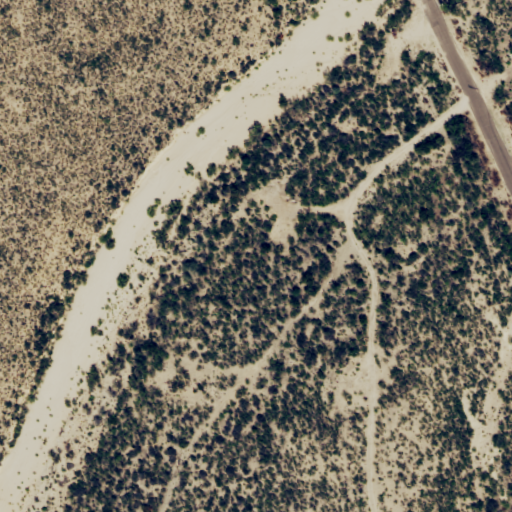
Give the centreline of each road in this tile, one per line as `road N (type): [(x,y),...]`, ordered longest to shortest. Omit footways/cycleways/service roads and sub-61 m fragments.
road 1 (track): [(100,511),(119,476),(407,138),(471,100)]
road 2 (residential): [(511,181),(471,100),(419,61),(397,0)]
